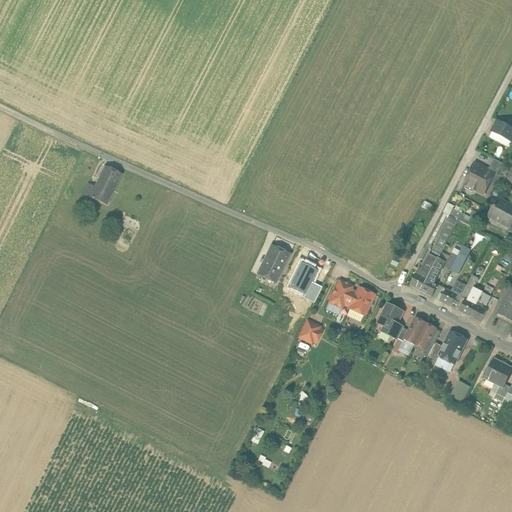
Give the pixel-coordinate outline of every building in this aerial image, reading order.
[(511,139),(511,128),(498,121),(492,132),(511,142),(511,139)] [(494,159),(488,170),(494,173),(494,174),(500,177),(506,166),(505,166),(506,165),(494,159)] [(482,167),(475,163),(464,184),(484,194),(494,174),(494,173),(488,170),(486,169),(486,170),(482,168),(482,167)] [(122,175),(105,166),(95,187),(89,198),(107,206),(122,175)] [(88,184),(83,195),(89,198),(95,187),(88,184)] [(511,206),(498,199),(488,217),(509,228),(510,228),(511,223),(511,206)] [(450,216),(458,220),(473,228),(480,214),(467,207),(464,213),(448,204),(443,213),(447,215),(450,216)] [(443,213),(425,247),(429,249),(447,215),(443,213)] [(116,216),(111,214),(108,220),(113,223),(116,216)] [(441,236),(433,251),(440,255),(458,220),(450,216),(439,235),(441,236)] [(289,254),(272,246),(258,275),(259,275),(259,276),(260,276),(275,283),(289,254)] [(452,253),(445,267),(451,270),(458,256),(452,253)] [(430,254),(421,270),(423,271),(420,276),(427,280),(438,258),(430,254)] [(458,256),(451,270),(458,274),(467,258),(459,254),(458,256)] [(438,258),(427,280),(434,283),(445,262),(438,258)] [(420,276),(416,274),(410,286),(421,292),(427,280),(420,276)] [(467,286),(461,297),(466,300),(467,301),(474,288),(478,279),(472,275),(467,286)] [(314,289),(291,277),(284,290),(307,302),(314,289)] [(434,283),(427,280),(421,292),(432,298),(438,285),(434,283)] [(344,305),(351,289),(352,287),(339,281),(336,289),(335,289),(332,295),(333,295),(329,303),(342,309),(344,305)] [(451,292),(446,290),(440,301),(451,307),(453,304),(457,306),(461,297),(467,286),(457,281),(451,292)] [(494,289),(487,285),(483,293),(490,296),(494,289)] [(351,289),(344,305),(349,307),(348,309),(365,317),(376,295),(358,287),(356,291),(351,289)] [(474,288),(467,301),(476,305),(483,293),(474,288)] [(511,290),(506,300),(505,299),(502,304),(504,305),(498,314),(511,321),(511,290)] [(490,296),(483,293),(476,305),(482,308),(485,304),(487,305),(491,297),(490,296)] [(467,301),(466,300),(460,311),(470,317),(476,305),(467,301)] [(403,312),(387,304),(377,323),(384,327),(381,332),(391,337),(397,324),(403,312)] [(482,308),(476,305),(470,317),(481,322),(487,311),(482,308)] [(409,331),(404,340),(414,346),(426,323),(416,318),(409,331)] [(319,328),(307,322),(299,338),(311,344),(312,342),(316,344),(322,331),(319,329),(319,328)] [(426,323),(414,346),(424,351),(425,351),(429,342),(436,329),(426,323)] [(397,324),(391,337),(397,340),(398,339),(404,328),(397,324)] [(404,328),(398,339),(403,342),(404,340),(409,331),(404,328)] [(468,340),(450,331),(443,347),(438,356),(440,357),(436,365),(451,372),(455,364),(456,365),(468,340)] [(429,342),(425,351),(424,351),(423,353),(429,355),(435,345),(429,342)] [(429,355),(425,363),(426,364),(434,369),(436,365),(440,357),(438,356),(443,347),(436,343),(429,355)] [(511,371),(511,368),(494,359),(484,379),(500,387),(503,389),(505,385),(511,371)] [(470,387),(460,382),(451,397),(462,403),(470,387)] [(503,389),(500,387),(497,394),(505,399),(508,394),(511,388),(505,385),(503,389)]
